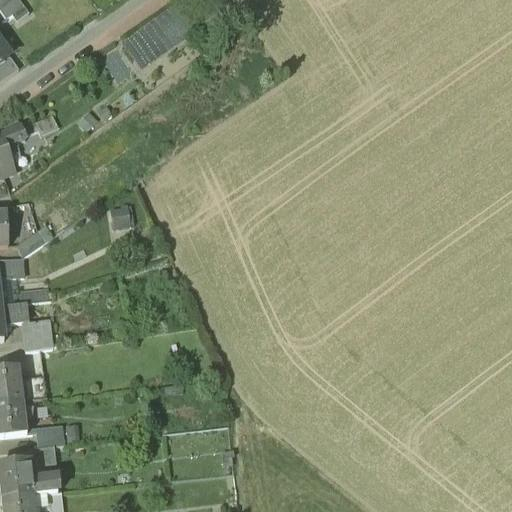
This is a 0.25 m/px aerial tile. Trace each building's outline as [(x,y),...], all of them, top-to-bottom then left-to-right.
[(0,0),(0,17),(5,25),(23,12),(14,0),(0,0)] [(0,67),(8,62),(0,49),(0,67)] [(8,62),(0,67),(0,87),(18,75),(8,62)] [(15,121),(0,127),(0,145),(3,153),(15,148),(25,144),(20,133),(15,121)] [(0,182),(3,181),(0,176),(11,172),(7,163),(18,158),(15,148),(3,153),(0,145),(0,182)] [(36,236),(16,250),(22,263),(26,261),(44,248),(36,236)] [(22,263),(0,264),(0,284),(25,282),(26,261),(22,263)] [(31,296),(4,298),(5,303),(0,303),(0,309),(25,307),(32,306),(31,296)] [(0,309),(0,343),(2,343),(1,327),(27,324),(25,307),(0,309)] [(49,327),(22,330),(24,356),(52,353),(49,327)] [(0,372),(0,406),(20,404),(16,371),(0,372)] [(43,379),(25,381),(28,404),(45,402),(43,379)] [(21,404),(0,406),(0,439),(25,437),(21,404)] [(61,431),(35,434),(37,451),(53,449),(63,448),(61,431)] [(37,451),(18,453),(20,466),(28,465),(29,470),(55,467),(53,449),(37,451)] [(20,466),(0,468),(0,492),(1,503),(32,499),(57,496),(55,480),(30,483),(29,470),(28,465),(20,466)] [(57,496),(32,499),(34,511),(49,510),(49,511),(62,511),(61,496),(57,496)] [(32,499),(1,503),(2,511),(33,511),(34,511),(32,499)]
